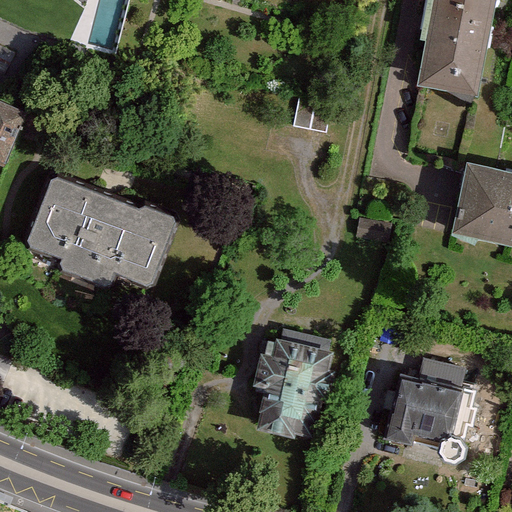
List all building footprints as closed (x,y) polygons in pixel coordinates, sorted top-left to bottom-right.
[(93,0),(30,0),(29,4),(83,26),(93,0)] [(434,0),(417,101),(479,112),(498,0),(434,0)] [(0,117),(0,177),(1,178),(22,126),(0,117)] [(511,187),(466,177),(451,247),(476,264),(479,254),(511,260),(511,187)] [(52,187),(24,262),(143,307),(172,231),(52,187)] [(260,341),(238,438),(317,456),(339,359),(260,341)] [(477,389),(399,370),(379,456),(457,474),(477,389)]
